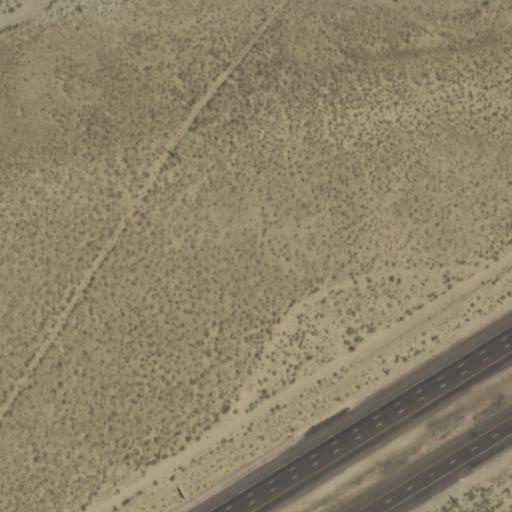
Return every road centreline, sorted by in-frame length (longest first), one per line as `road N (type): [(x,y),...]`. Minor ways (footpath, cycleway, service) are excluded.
road 1 (motorway): [(511,335),(346,437)]
road 2 (motorway): [(367,511),(511,423)]
road 3 (motorway): [(346,437),(225,511)]
